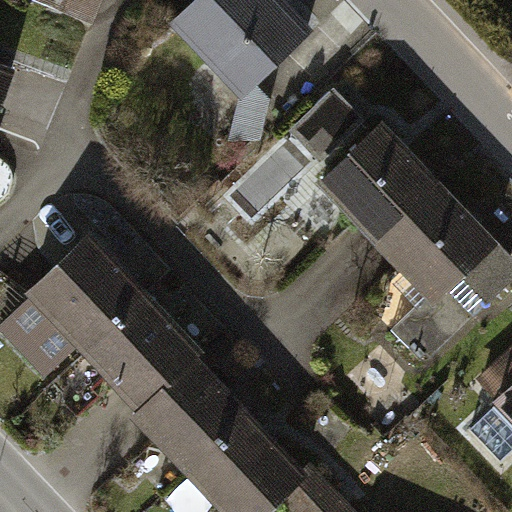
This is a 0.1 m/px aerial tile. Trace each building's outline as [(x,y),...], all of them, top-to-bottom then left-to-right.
[(27,0),(24,11),(100,34),(110,0),(27,0)] [(304,57),(249,0),(219,0),(169,49),(238,120),(304,57)] [(0,82),(0,117),(12,87),(0,82)] [(366,267),(432,208),(380,151),(314,210),(366,267)] [(432,208),(366,267),(421,327),(486,268),(432,208)] [(73,378),(135,319),(83,265),(22,323),(73,378)] [(135,319),(73,378),(135,442),(190,390),(197,383),(135,319)] [(511,351),(477,384),(496,405),(467,432),(501,469),(511,459),(511,351)] [(128,450),(177,501),(240,440),(190,390),(135,442),(128,450)] [(291,511),(301,503),(240,440),(177,501),(188,511),(291,511)] [(366,511),(350,481),(307,503),(311,511),(366,511)]
